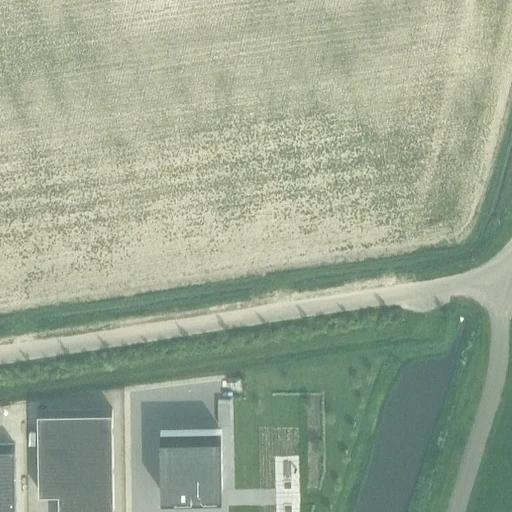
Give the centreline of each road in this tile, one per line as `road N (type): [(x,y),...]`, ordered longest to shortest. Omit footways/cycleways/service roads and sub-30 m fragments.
road 1 (unclassified): [(0,353),(502,280)]
road 2 (unclassified): [(454,511),(496,370),(502,280)]
